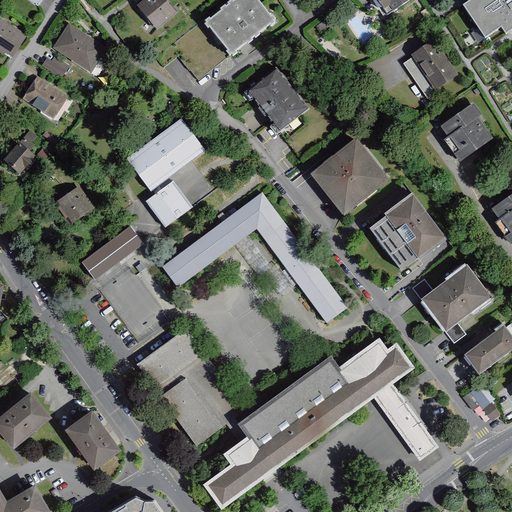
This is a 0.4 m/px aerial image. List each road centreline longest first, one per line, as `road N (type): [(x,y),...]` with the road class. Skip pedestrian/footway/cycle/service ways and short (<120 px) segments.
road 1 (residential): [(492,449),(267,162),(197,99),(335,0)]
road 2 (unclassified): [(157,465),(0,250)]
